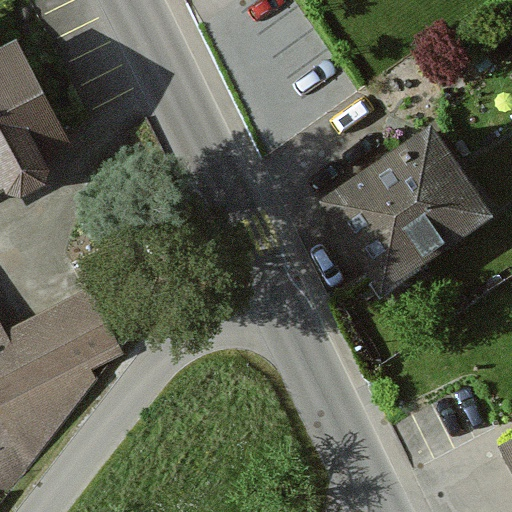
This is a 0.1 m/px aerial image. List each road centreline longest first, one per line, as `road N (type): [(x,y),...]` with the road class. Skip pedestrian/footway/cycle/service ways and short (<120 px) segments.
road 1 (residential): [(42,511),(194,326),(271,285)]
road 2 (secondary): [(271,285),(127,0)]
road 3 (secondary): [(383,511),(271,285)]
